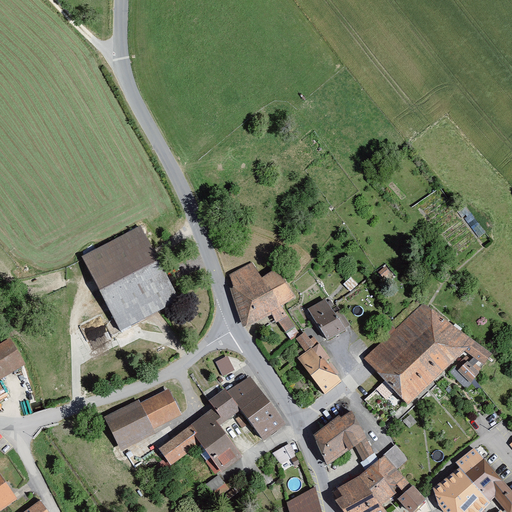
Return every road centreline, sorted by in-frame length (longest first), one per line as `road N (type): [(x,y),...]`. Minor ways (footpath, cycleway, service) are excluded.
road 1 (tertiary): [(121,0),(126,80),(186,194),(238,330)]
road 2 (residential): [(12,425),(157,381),(238,330)]
